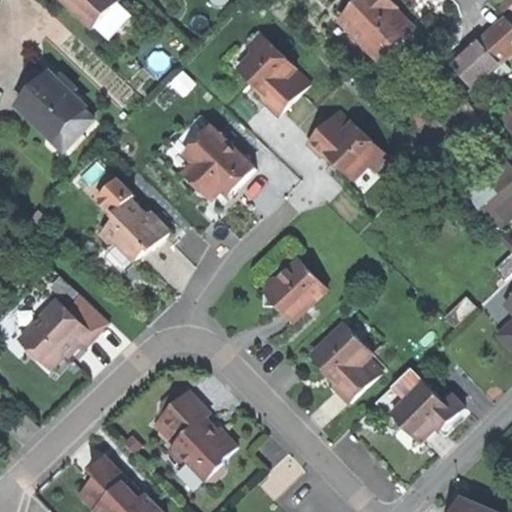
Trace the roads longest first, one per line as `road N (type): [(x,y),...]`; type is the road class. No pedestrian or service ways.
road 1 (residential): [(376,511),(221,352),(194,338),(148,355),(33,465),(6,503)]
road 2 (residential): [(511,408),(400,511)]
